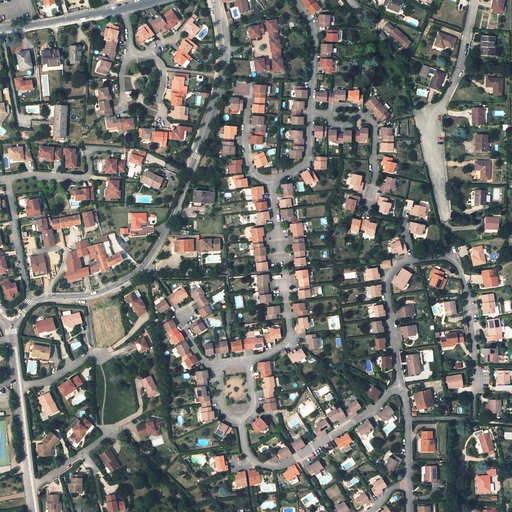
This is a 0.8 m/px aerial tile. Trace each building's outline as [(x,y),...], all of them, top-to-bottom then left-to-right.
[(221,0),(222,1),(225,0),(227,0),(228,1),(233,0),(237,0),(239,5),(240,12),(248,10),(246,2),(243,3),(242,0),(221,0)] [(311,14),(320,8),(315,2),(315,3),(312,0),(305,5),(311,14)] [(390,0),(388,7),(387,8),(398,13),(403,2),(398,0),(390,0)] [(493,3),(492,9),(493,9),(502,11),(501,13),(505,13),(506,7),(503,7),(504,0),(493,0),(492,3),(493,3)] [(225,12),(228,26),(233,25),(229,11),(225,12)] [(172,26),(179,21),(173,13),(166,18),(164,15),(161,17),(165,23),(166,24),(169,28),(170,29),(173,27),(172,26)] [(329,27),(329,16),(319,15),(318,23),(319,23),(319,26),(325,27),(329,27)] [(165,23),(161,17),(160,16),(153,21),(151,18),(148,21),(153,28),(157,33),(160,31),(160,29),(161,29),(166,24),(165,23)] [(188,33),(194,37),(200,29),(192,23),(194,20),(191,18),(186,24),(189,26),(188,28),(186,32),(188,33)] [(266,26),(268,32),(268,33),(269,37),(277,36),(276,31),(277,31),(275,21),(266,22),(266,26)] [(395,29),(387,22),(383,28),(390,34),(394,38),(393,39),(400,45),(401,44),(406,48),(410,42),(406,38),(395,28),(395,29)] [(154,35),(151,31),(150,30),(147,25),(143,27),(144,29),(138,33),(141,37),(144,41),(150,37),(151,38),(154,35)] [(253,27),(254,34),(254,36),(254,38),(259,37),(260,37),(259,34),(264,33),(262,26),(262,25),(258,26),(253,27)] [(117,40),(119,31),(110,29),(107,37),(106,37),(105,41),(107,41),(117,44),(118,40),(117,40)] [(336,30),(327,30),(326,41),(337,42),(337,35),(336,34),(336,30)] [(185,37),(191,42),(192,40),(194,37),(188,33),(187,35),(185,37)] [(455,39),(438,33),(434,46),(443,49),(444,46),(452,48),(455,39)] [(277,36),(269,37),(270,41),(269,41),(271,52),(272,57),(280,55),(280,50),(278,40),(277,36)] [(191,42),(185,37),(183,40),(184,41),(179,48),(179,49),(187,54),(192,47),(195,49),(197,46),(191,42)] [(482,37),(481,48),(483,48),(482,55),(494,56),(495,37),(482,37)] [(108,55),(115,57),(116,53),(114,53),(117,44),(107,41),(105,50),(103,49),(102,53),(108,55)] [(321,56),(330,56),(331,52),(332,45),(321,44),(321,56)] [(79,56),(79,52),(80,52),(80,47),(70,47),(70,61),(79,61),(80,61),(80,56),(79,56)] [(187,54),(179,49),(177,52),(179,53),(173,60),(182,66),(187,59),(188,60),(191,57),(187,54)] [(58,51),(42,52),(43,63),(48,63),(48,65),(59,65),(58,51)] [(17,54),(19,65),(20,65),(21,69),(31,67),(28,52),(17,54)] [(283,70),(282,60),(281,60),(280,55),(272,57),(273,61),(272,61),(273,68),(274,72),(282,71),(283,71),(283,70)] [(109,72),(111,64),(112,64),(113,61),(107,59),(99,57),(98,60),(102,61),(100,69),(97,68),(96,72),(106,75),(107,71),(109,72)] [(264,59),(257,60),(254,61),(256,71),(265,70),(265,71),(269,70),(269,69),(268,62),(264,63),(264,59)] [(330,60),(321,59),(320,67),(324,67),(324,71),(333,71),(333,68),(332,68),(332,60),(330,60)] [(423,65),(420,73),(427,75),(430,68),(423,65)] [(438,90),(444,74),(436,71),(430,88),(438,90)] [(22,77),(14,78),(16,92),(34,89),(32,80),(23,81),(22,77)] [(175,77),(174,86),(172,86),(172,89),(179,90),(187,91),(187,87),(184,87),(185,78),(175,77)] [(503,79),(487,78),(486,87),(493,87),(493,95),(502,95),(503,79)] [(265,98),(266,86),(255,85),(254,93),(256,93),(256,97),(265,98)] [(296,98),(307,98),(307,91),(306,91),(305,91),(305,87),(297,87),(295,87),(295,91),(297,91),(296,98)] [(109,96),(108,88),(98,89),(100,98),(98,98),(99,102),(109,101),(110,100),(112,100),(111,96),(109,96)] [(181,107),(182,98),(184,99),(184,95),(179,94),(179,90),(172,89),(171,97),(172,97),(172,105),(176,106),(181,107)] [(335,94),(331,94),(330,102),(337,102),(337,100),(339,100),(345,100),(345,91),(335,91),(335,94)] [(359,92),(349,91),(348,100),(354,100),(356,101),(356,103),(358,103),(362,103),(363,95),(359,95),(359,92)] [(327,93),(317,93),(316,102),(326,102),(330,102),(331,94),(331,92),(327,92),(327,93)] [(365,105),(370,110),(372,109),(375,112),(382,105),(374,97),(365,105)] [(243,111),(243,101),(239,101),(239,99),(232,98),(231,110),(243,111)] [(110,109),(109,101),(99,102),(100,111),(96,111),(97,115),(105,114),(112,112),(111,109),(110,109)] [(253,113),(264,113),(265,102),(255,101),(255,105),(253,105),(253,113)] [(294,102),(294,109),(292,109),(292,113),(300,113),(301,113),(301,110),(304,110),(305,103),(294,102)] [(55,106),(54,118),(54,121),(66,122),(67,106),(66,106),(66,103),(58,103),(58,106),(55,106)] [(383,121),(390,114),(382,105),(375,112),(373,113),(379,119),(380,118),(383,121)] [(184,116),(185,107),(181,107),(176,106),(174,115),(173,114),(173,118),(187,120),(188,116),(184,116)] [(483,124),(483,113),(484,108),(472,108),(472,124),(483,124)] [(300,113),(292,113),(291,117),(293,117),(292,125),(304,125),(304,117),(301,117),(301,113),(300,113)] [(108,128),(118,126),(119,130),(123,130),(121,122),(117,122),(117,120),(116,117),(113,118),(106,119),(108,128)] [(264,118),(253,117),(253,124),(257,125),(256,129),(266,130),(266,125),(264,125),(264,118)] [(121,122),(123,130),(124,133),(127,132),(126,131),(135,129),(133,120),(125,121),(124,119),(121,120),(121,122)] [(66,122),(54,121),(54,122),(53,124),(54,124),(54,136),(66,137),(66,122)] [(173,133),(172,140),(184,141),(185,140),(186,131),(192,132),(192,128),(179,127),(179,131),(177,130),(173,130),(173,133)] [(225,127),(224,139),(234,139),(235,135),(236,135),(237,128),(225,127)] [(326,127),(315,127),(315,137),(323,138),(323,136),(326,136),(326,127)] [(360,139),(368,139),(368,129),(361,128),(361,132),(357,131),(356,141),(360,141),(360,139)] [(381,128),(381,135),(384,135),(384,139),(393,140),(393,136),(391,136),(392,128),(381,128)] [(142,139),(150,140),(150,142),(154,142),(155,132),(156,129),(151,129),(151,130),(143,129),(142,139)] [(302,139),(303,132),(291,131),(291,139),(294,139),(294,143),(298,144),(304,144),(304,139),(302,139)] [(329,131),(329,141),(336,141),(336,143),(340,143),(340,134),(336,134),(336,131),(329,131)] [(340,134),(340,143),(343,144),(343,141),(351,142),(351,131),(344,131),(344,134),(340,134)] [(155,132),(154,142),(162,143),(162,147),(166,147),(167,139),(167,133),(163,132),(163,133),(155,132)] [(266,133),(256,132),(256,137),(252,136),(251,144),(262,145),(263,137),(265,138),(266,133)] [(477,145),(477,152),(487,152),(487,145),(487,135),(476,135),(476,145),(477,145)] [(393,140),(384,139),(384,143),(382,143),(382,151),(393,151),(393,140)] [(235,155),(235,147),(234,147),(234,143),(224,142),(223,154),(235,155)] [(9,149),(10,159),(16,158),(18,157),(18,161),(23,160),(23,161),(32,160),(29,149),(22,150),(22,147),(9,149)] [(40,147),(39,157),(45,158),(47,158),(47,161),(52,161),(52,159),(60,160),(61,149),(40,147)] [(291,151),(290,159),(302,159),(302,152),(304,152),(304,147),(294,147),(294,151),(291,151)] [(63,149),(63,155),(67,155),(66,167),(75,168),(76,167),(76,162),(76,155),(75,155),(75,150),(63,149)] [(139,153),(133,151),(130,162),(137,165),(138,161),(139,157),(144,159),(146,153),(140,150),(139,153)] [(263,153),(255,157),(257,161),(255,162),(258,168),(268,164),(263,153)] [(386,164),(386,166),(384,172),(393,173),(395,163),(392,163),(393,159),(385,157),(383,164),(386,164)] [(317,158),(317,162),(315,162),(315,169),(326,170),(327,158),(325,158),(317,158)] [(106,171),(106,173),(116,173),(116,172),(125,172),(125,162),(117,162),(117,160),(114,160),(114,161),(111,161),(112,160),(107,160),(106,167),(106,171)] [(233,166),(229,166),(230,174),(242,172),(241,165),(242,165),(242,160),(232,162),(233,166)] [(489,180),(489,162),(475,162),(475,176),(476,176),(476,179),(489,180)] [(307,185),(314,181),(315,183),(318,181),(313,173),(309,175),(307,171),(301,175),(307,185)] [(158,190),(163,181),(146,172),(142,181),(150,185),(150,186),(158,190)] [(361,191),(363,185),(360,184),(361,182),(362,177),(353,175),(351,185),(354,185),(353,189),(361,191)] [(237,188),(248,187),(247,179),(244,180),(243,176),(234,177),(234,181),(236,181),(237,188)] [(109,188),(108,198),(120,198),(120,191),(119,191),(119,182),(121,182),(121,177),(108,177),(108,181),(109,181),(109,188)] [(386,183),(385,185),(383,184),(381,191),(389,192),(390,189),(393,189),(395,179),(387,177),(386,183)] [(284,197),(294,195),(292,184),(287,185),(282,186),(282,193),(283,193),(284,197)] [(264,195),(263,187),(252,189),(253,200),(263,199),(263,195),(264,195)] [(75,195),(75,200),(89,199),(94,199),(93,188),(88,188),(88,189),(82,189),(82,190),(75,190),(75,191),(75,195)] [(475,190),(475,202),(471,202),(471,206),(474,206),(474,205),(485,206),(486,190),(475,190)] [(194,191),(193,202),(209,203),(213,204),(214,193),(210,192),(194,191)] [(294,195),(284,197),(284,200),(280,201),(281,208),(292,207),(291,200),(294,199),(294,195)] [(348,199),(346,209),(354,211),(355,205),(356,203),(358,204),(360,197),(352,195),(351,199),(348,199)] [(381,206),(379,212),(388,214),(390,204),(387,203),(388,199),(380,197),(379,204),(381,204),(381,206)] [(256,204),(257,211),(268,210),(267,203),(264,203),(263,199),(253,200),(254,204),(256,204)] [(27,213),(28,218),(31,217),(41,215),(37,200),(27,202),(28,207),(27,207),(28,212),(27,213)] [(424,218),(426,208),(415,205),(414,208),(412,208),(411,215),(424,218)] [(289,222),(296,221),(296,217),(294,217),(293,209),(281,211),(282,218),(286,218),(286,222),(289,222)] [(91,211),(83,214),(86,227),(94,225),(93,221),(98,220),(97,213),(92,214),(91,211)] [(269,212),(257,213),(258,221),(256,221),(257,226),(264,225),(267,225),(266,220),(270,220),(269,212)] [(53,230),(51,221),(49,214),(41,215),(31,217),(31,218),(31,219),(32,224),(40,222),(46,247),(55,245),(52,230),(53,230)] [(132,214),(132,229),(141,229),(140,225),(146,225),(146,223),(146,214),(132,214)] [(62,228),(81,224),(79,215),(74,216),(59,219),(51,221),(53,230),(57,229),(62,228)] [(485,217),(485,225),(484,229),(484,232),(492,233),(492,229),(498,230),(499,218),(485,217)] [(359,229),(363,230),(365,220),(361,219),(361,221),(353,219),(351,230),(358,232),(359,229)] [(374,236),(376,224),(369,223),(369,221),(365,220),(363,230),(367,231),(366,234),(374,236)] [(424,226),(411,223),(409,230),(411,230),(411,233),(422,235),(424,226)] [(294,237),(303,236),(302,224),(291,225),(292,232),(293,232),(294,237)] [(253,242),(263,240),(262,236),(264,236),(263,228),(252,230),(253,242)] [(75,238),(77,248),(78,250),(86,248),(89,247),(87,235),(75,238)] [(101,243),(109,241),(107,235),(99,237),(101,243)] [(305,249),(304,239),(294,240),(295,244),(293,245),(294,252),(295,252),(297,252),(305,251),(305,249)] [(193,251),(197,251),(197,252),(207,252),(207,250),(207,249),(220,248),(220,240),(196,240),(196,241),(192,241),(192,240),(175,241),(175,252),(191,251),(193,251)] [(126,242),(121,247),(124,250),(125,249),(126,250),(127,249),(126,248),(129,245),(126,242)] [(101,243),(92,246),(94,253),(96,258),(105,255),(101,243)] [(400,243),(390,245),(393,253),(398,252),(400,251),(401,254),(407,253),(405,245),(401,246),(400,243)] [(256,257),(266,256),(266,255),(266,248),(264,248),(263,244),(254,245),(255,257),(256,257)] [(91,254),(94,253),(92,246),(89,247),(86,248),(89,254),(91,254)] [(472,248),(474,256),(471,257),(472,260),(473,266),(476,265),(485,263),(484,257),(483,254),(481,246),(472,248)] [(78,258),(89,254),(86,248),(78,250),(75,251),(73,251),(69,253),(70,257),(77,255),(78,258)] [(119,254),(107,260),(109,266),(122,260),(119,254)] [(295,259),(296,267),(306,265),(305,254),(295,256),(296,259),(295,259)] [(46,255),(31,257),(34,277),(48,275),(46,255)] [(70,257),(69,257),(70,261),(68,261),(67,262),(67,263),(67,265),(67,267),(69,272),(66,273),(68,283),(82,279),(82,277),(89,275),(88,267),(81,269),(80,264),(81,264),(80,258),(78,259),(78,258),(77,255),(70,257)] [(97,260),(100,269),(102,272),(111,269),(109,266),(107,260),(105,255),(96,258),(96,259),(97,260)] [(258,271),(268,270),(267,263),(266,259),(256,260),(258,271)] [(97,260),(88,267),(89,275),(100,269),(97,260)] [(370,280),(378,279),(377,272),(376,272),(375,269),(369,270),(370,280)] [(397,277),(393,284),(402,290),(411,275),(402,269),(397,277)] [(438,289),(443,278),(441,278),(443,272),(434,269),(432,274),(433,274),(432,279),(429,285),(438,289)] [(307,270),(296,272),(297,279),(299,279),(299,283),(309,282),(307,270)] [(485,288),(498,286),(495,270),(483,271),(485,286),(485,288)] [(258,288),(268,287),(268,283),(269,282),(268,275),(257,276),(258,288)] [(3,280),(4,284),(6,284),(9,297),(10,297),(14,296),(15,296),(14,294),(19,293),(17,283),(11,285),(10,278),(3,280)] [(311,297),(309,285),(307,285),(300,286),(300,291),(298,291),(299,299),(311,297)] [(380,293),(379,286),(371,287),(373,297),(379,296),(379,293),(380,293)] [(194,299),(195,300),(198,304),(205,299),(206,298),(204,295),(204,294),(200,288),(191,294),(194,299)] [(180,301),(188,296),(183,289),(175,294),(174,293),(171,295),(176,304),(180,301)] [(272,302),(271,294),(269,295),(268,290),(262,291),(259,291),(260,303),(272,302)] [(134,293),(126,298),(126,301),(127,303),(132,304),(133,303),(138,312),(140,315),(147,311),(145,308),(146,308),(140,298),(141,298),(138,291),(134,293)] [(483,307),(484,315),(494,313),(493,308),(495,308),(493,294),(482,296),(483,304),(485,304),(485,306),(483,307)] [(165,300),(156,306),(161,313),(170,307),(173,305),(168,297),(164,299),(165,300)] [(205,299),(198,304),(199,307),(207,301),(206,298),(205,299)] [(212,312),(208,306),(210,305),(207,301),(199,307),(201,310),(199,311),(200,314),(203,318),(212,312)] [(456,314),(454,301),(445,302),(446,315),(456,314)] [(304,303),(293,305),(294,312),(297,312),(298,316),(308,314),(307,310),(305,310),(304,303)] [(384,316),(383,308),(381,308),(381,305),(374,306),(376,317),(381,316),(384,316)] [(279,306),(268,308),(269,315),(267,315),(267,320),(277,318),(276,314),(280,314),(279,306)] [(411,306),(399,308),(400,311),(398,311),(399,318),(412,316),(411,306)] [(80,314),(63,319),(65,325),(71,329),(72,327),(74,326),(82,323),(80,314)] [(161,322),(167,332),(176,327),(176,326),(174,322),(172,320),(170,317),(161,322)] [(307,318),(298,319),(299,325),(299,327),(296,327),(297,329),(297,333),(305,333),(305,328),(308,328),(307,318)] [(53,319),(36,324),(39,334),(47,332),(48,333),(56,330),(53,319)] [(206,329),(200,319),(192,325),(194,328),(193,328),(195,331),(197,335),(206,329)] [(501,335),(499,319),(488,320),(489,328),(490,332),(488,332),(488,337),(486,337),(487,342),(498,340),(497,336),(501,335)] [(373,322),(374,333),(382,332),(381,324),(380,325),(379,321),(373,322)] [(413,326),(400,327),(401,335),(403,335),(404,337),(415,336),(413,326)] [(176,327),(167,332),(169,335),(177,330),(176,327)] [(273,339),(275,339),(281,338),(279,329),(269,331),(269,334),(265,335),(266,343),(273,342),(273,339)] [(175,345),(184,339),(182,335),(180,333),(179,333),(177,330),(169,335),(175,345)] [(452,342),(457,341),(458,342),(460,342),(463,342),(462,334),(459,335),(456,335),(456,333),(446,334),(447,336),(447,337),(441,338),(442,347),(449,346),(448,344),(453,343),(452,342)] [(317,334),(306,336),(306,340),(306,343),(309,342),(309,344),(310,350),(318,349),(317,334)] [(263,338),(253,340),(253,339),(248,339),(250,349),(253,349),(264,347),(263,343),(263,338)] [(377,350),(384,349),(383,346),(384,346),(383,338),(375,340),(377,350)] [(132,345),(134,349),(136,350),(138,349),(140,353),(149,350),(144,339),(132,345)] [(239,351),(246,350),(246,346),(245,340),(241,341),(231,343),(232,352),(239,351)] [(186,342),(176,348),(183,358),(186,356),(191,353),(188,349),(190,348),(188,345),(186,342)] [(227,342),(220,343),(220,344),(216,344),(217,354),(223,353),(228,352),(227,342)] [(217,354),(216,344),(212,345),(212,344),(204,345),(206,356),(212,355),(217,354)] [(51,349),(34,346),(32,354),(40,356),(40,358),(49,360),(51,349)] [(293,365),(306,357),(301,349),(296,352),(294,353),(293,351),(287,355),(293,365)] [(497,362),(497,356),(496,356),(496,349),(482,349),(482,355),(483,355),(486,355),(486,359),(486,363),(497,362)] [(183,358),(189,368),(198,362),(196,359),(194,356),(193,357),(191,353),(186,356),(183,358)] [(423,364),(421,354),(407,356),(409,364),(407,364),(409,375),(420,373),(419,365),(423,364)] [(382,358),(383,368),(390,367),(390,364),(391,364),(390,356),(382,358)] [(262,375),(271,374),(269,362),(258,363),(259,371),(261,371),(261,373),(262,375)] [(196,372),(198,384),(208,383),(207,381),(207,379),(209,378),(208,371),(196,372)] [(511,371),(509,372),(497,372),(498,386),(496,386),(496,389),(496,390),(509,390),(509,376),(511,375),(511,371)] [(461,375),(447,378),(448,389),(455,388),(463,386),(461,375)] [(65,383),(59,388),(67,401),(79,393),(75,388),(82,384),(78,377),(70,382),(67,384),(65,383)] [(151,377),(142,381),(145,388),(146,388),(147,388),(148,390),(148,392),(150,397),(157,394),(155,390),(157,389),(155,384),(151,377)] [(264,389),(264,393),(273,392),(272,388),(274,387),(273,377),(272,377),(267,378),(264,378),(265,384),(265,386),(263,386),(264,389)] [(201,402),(210,401),(210,398),(209,394),(207,394),(206,392),(206,387),(198,388),(197,388),(199,398),(201,398),(201,402)] [(374,401),(379,395),(378,394),(380,392),(374,387),(368,396),(374,401)] [(417,398),(419,404),(420,410),(424,409),(427,408),(426,404),(426,402),(430,401),(430,403),(433,403),(431,395),(430,390),(414,394),(415,398),(417,398)] [(48,393),(38,398),(43,407),(47,416),(56,412),(52,403),(53,402),(48,393)] [(264,405),(265,412),(277,410),(275,398),(274,399),(265,400),(265,402),(266,405),(264,405)] [(489,405),(489,413),(500,413),(500,400),(487,400),(487,405),(489,405)] [(356,401),(348,406),(349,409),(346,411),(349,416),(350,418),(355,414),(354,412),(356,411),(361,408),(356,401)] [(389,406),(381,413),(380,412),(377,414),(383,421),(386,419),(388,421),(392,417),(390,415),(394,413),(389,406)] [(202,409),(204,421),(215,419),(214,412),(212,412),(212,410),(211,408),(203,409),(202,409)] [(345,416),(341,409),(337,411),(336,409),(327,415),(332,422),(337,419),(338,418),(339,420),(345,416)] [(262,432),(268,427),(260,418),(254,424),(251,426),(258,433),(261,431),(262,432)] [(91,425),(85,420),(81,426),(79,424),(73,431),(74,432),(70,438),(77,444),(82,438),(80,437),(83,434),(86,430),(87,430),(91,425)] [(161,422),(151,420),(150,424),(146,425),(137,428),(139,438),(150,435),(149,433),(152,432),(158,433),(161,422)] [(323,431),(325,430),(330,427),(326,420),(317,425),(319,428),(315,430),(319,437),(325,434),(323,431)] [(366,435),(371,432),(369,430),(373,428),(368,420),(364,422),(365,424),(357,429),(361,436),(365,434),(366,435)] [(225,426),(222,424),(216,434),(223,437),(224,435),(227,438),(232,429),(225,426)] [(434,445),(434,441),(433,441),(432,432),(423,433),(423,442),(425,442),(425,445),(422,445),(422,451),(427,451),(427,452),(433,452),(432,445),(434,445)] [(59,440),(51,433),(43,442),(44,443),(42,445),(37,446),(38,453),(42,453),(42,457),(51,456),(51,449),(59,440)] [(484,435),(479,436),(484,453),(494,450),(489,433),(484,435)] [(348,435),(339,440),(339,438),(335,441),(339,448),(343,446),(344,449),(349,446),(348,444),(352,442),(348,435)] [(291,445),(296,452),(302,447),(304,445),(300,439),(291,445)] [(287,447),(278,453),(281,458),(282,459),(284,457),(285,459),(291,455),(287,447)] [(109,450),(100,457),(111,473),(120,467),(114,459),(115,459),(109,450)] [(385,467),(393,471),(396,466),(397,464),(399,465),(402,459),(395,456),(393,459),(390,457),(385,467)] [(215,458),(217,468),(219,468),(219,472),(228,470),(227,464),(225,464),(224,461),(223,457),(215,458)] [(306,468),(311,476),(314,473),(316,476),(320,473),(319,471),(323,469),(319,462),(311,467),(310,465),(306,468)] [(292,469),(283,475),(288,482),(292,479),(293,481),(297,478),(296,476),(299,474),(295,466),(291,468),(292,469)] [(426,467),(426,474),(426,482),(437,481),(436,466),(426,467)] [(495,469),(488,470),(488,476),(478,476),(479,493),(490,492),(489,476),(496,475),(495,469)] [(260,484),(259,472),(256,473),(256,471),(248,472),(250,485),(260,484)] [(236,476),(237,487),(247,486),(245,472),(238,473),(238,476),(236,476)] [(82,476),(72,476),(72,493),(82,493),(82,476)] [(381,478),(373,483),(374,487),(371,489),(375,495),(379,493),(380,492),(379,490),(381,489),(386,486),(381,478)] [(370,502),(374,500),(370,493),(366,495),(364,493),(356,498),(360,505),(365,502),(367,501),(368,503),(370,502)] [(58,495),(47,496),(47,505),(48,505),(48,510),(51,510),(50,511),(59,511),(60,511),(60,505),(58,505),(58,503),(58,495)] [(116,504),(114,496),(106,497),(107,504),(108,511),(117,511),(124,511),(125,510),(124,503),(123,503),(116,504)] [(343,511),(348,509),(344,501),(335,507),(337,510),(333,511),(343,511)]
